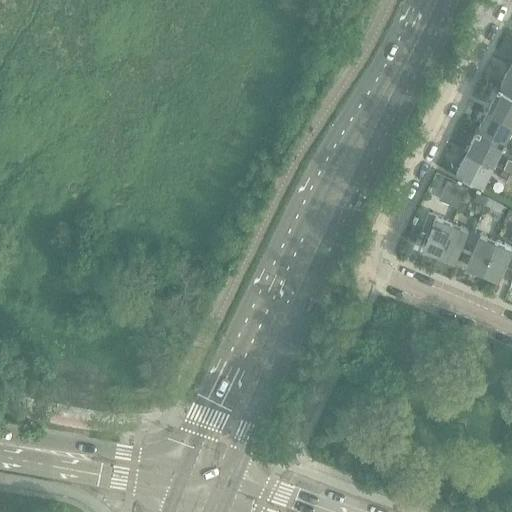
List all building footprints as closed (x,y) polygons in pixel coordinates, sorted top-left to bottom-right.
[(511,65),(500,87),(511,92),(511,65)] [(489,109),(511,120),(511,92),(500,87),(489,109)] [(511,120),(489,109),(478,131),(504,144),(511,127),(511,120)] [(478,131),(467,152),(493,165),(504,144),(478,131)] [(482,187),(493,165),(467,152),(456,174),(482,187)] [(422,248),(438,255),(451,223),(428,214),(422,230),(428,232),(422,248)] [(473,232),(451,223),(438,255),(454,261),(460,245),(467,248),(473,232)] [(496,241),(473,232),(467,248),(473,250),(466,266),(483,273),(496,241)] [(511,265),(511,247),(496,241),(483,273),(499,279),(505,264),(511,267),(511,265)]
